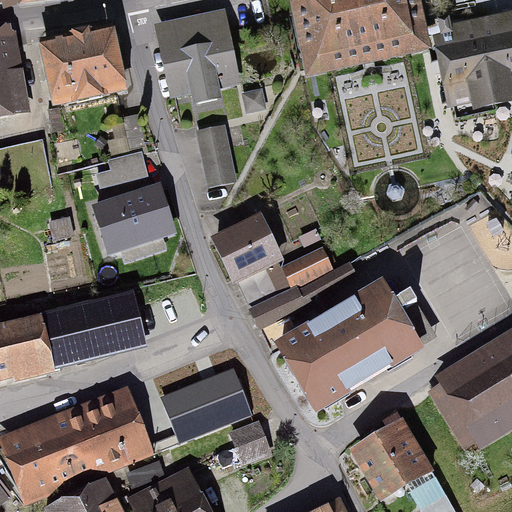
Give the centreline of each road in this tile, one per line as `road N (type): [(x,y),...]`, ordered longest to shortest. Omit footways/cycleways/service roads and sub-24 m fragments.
road 1 (residential): [(124,0),(210,279),(357,511)]
road 2 (unclassified): [(124,0),(0,18)]
